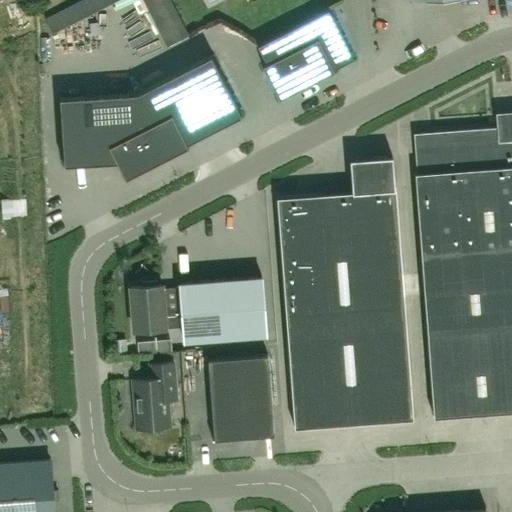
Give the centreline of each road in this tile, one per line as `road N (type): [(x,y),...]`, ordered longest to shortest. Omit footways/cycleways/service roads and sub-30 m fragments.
road 1 (unclassified): [(115,483),(97,463),(91,424),(82,283),(91,255),(511,43)]
road 2 (unclassified): [(306,498),(342,479),(511,465)]
road 3 (unclassified): [(306,498),(279,484),(131,491),(115,483)]
